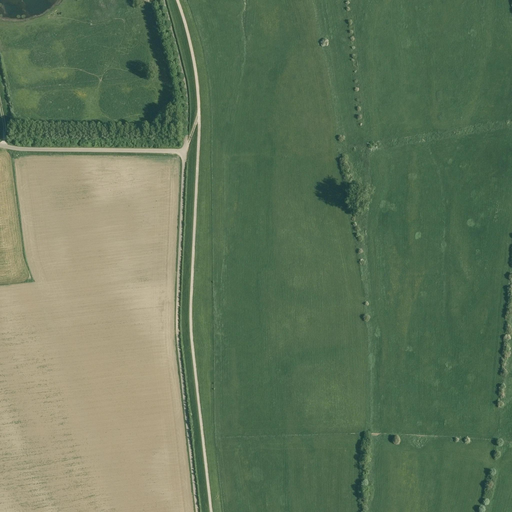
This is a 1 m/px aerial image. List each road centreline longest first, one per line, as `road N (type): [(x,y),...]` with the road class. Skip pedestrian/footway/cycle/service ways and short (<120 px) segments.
road 1 (track): [(177,0),(198,92),(190,316),(211,511)]
road 2 (unclassified): [(197,511),(177,332),(184,151)]
road 3 (unclassified): [(0,145),(184,151)]
road 4 (unclassified): [(184,151),(186,95),(162,0)]
